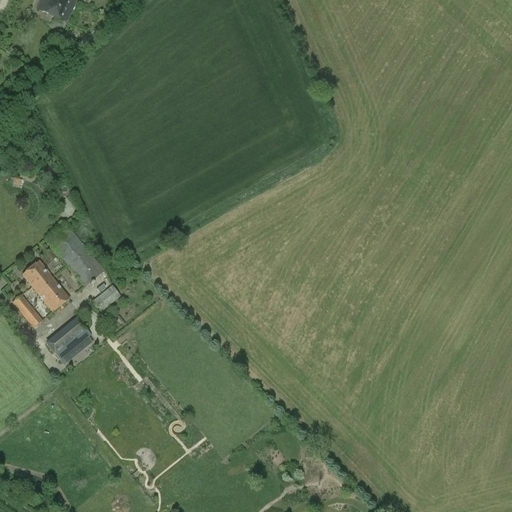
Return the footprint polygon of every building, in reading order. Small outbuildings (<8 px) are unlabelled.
[(75,3),(68,0),(41,0),(38,10),(54,17),(51,25),(63,30),(66,23),(67,23),(75,3)] [(85,288),(105,272),(65,224),(46,240),(85,288)] [(53,314),(69,300),(38,263),(22,276),(53,314)] [(112,287),(92,302),(101,313),(120,297),(112,287)] [(33,330),(42,322),(21,296),(12,304),(33,330)] [(91,336),(77,319),(45,344),(59,362),(91,336)]
